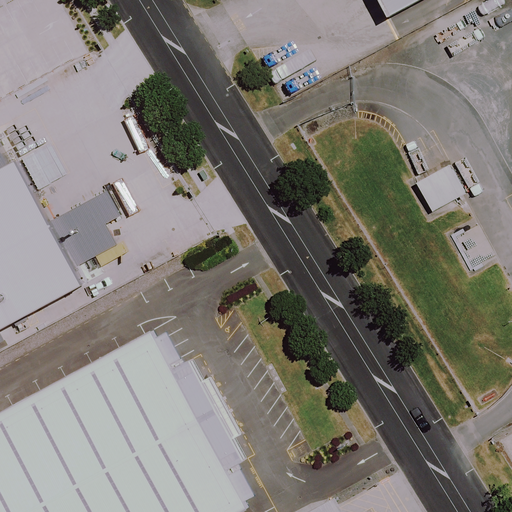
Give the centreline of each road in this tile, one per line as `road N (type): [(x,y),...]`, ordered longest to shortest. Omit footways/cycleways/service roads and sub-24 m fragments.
road 1 (tertiary): [(147,0),(464,511)]
road 2 (unknown): [(247,164),(354,113),(385,109),(457,145),(511,252)]
